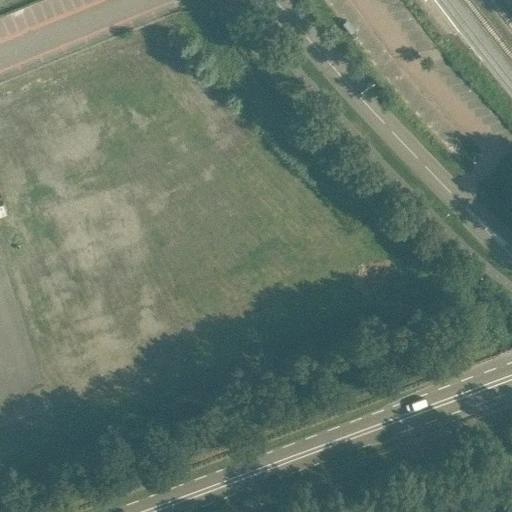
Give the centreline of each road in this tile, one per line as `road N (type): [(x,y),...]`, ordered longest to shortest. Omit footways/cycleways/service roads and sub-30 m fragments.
road 1 (primary): [(149,511),(511,370)]
road 2 (unclassified): [(511,254),(280,0)]
